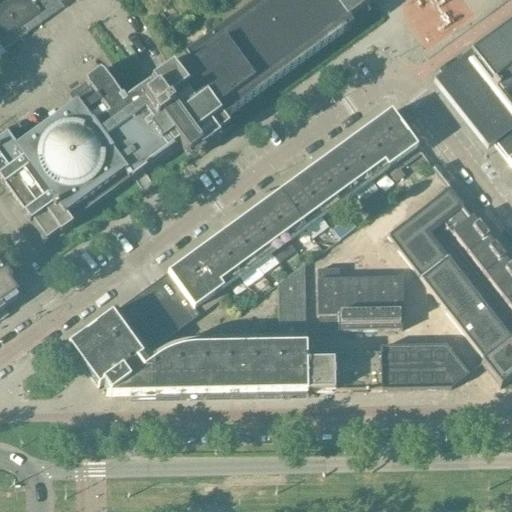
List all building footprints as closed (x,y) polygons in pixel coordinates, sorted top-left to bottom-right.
[(0,47),(3,52),(51,17),(62,9),(55,0),(11,0),(0,8),(0,47)] [(0,184),(30,227),(43,245),(57,235),(59,237),(72,228),(70,225),(72,224),(67,218),(121,178),(125,184),(129,182),(130,183),(146,172),(147,174),(181,150),(181,151),(187,159),(197,152),(201,157),(221,142),(217,137),(227,130),(222,123),(351,29),(347,23),(378,0),(377,0),(265,0),(185,59),(124,103),(101,72),(83,85),(85,88),(68,100),(73,108),(16,149),(6,135),(0,139),(0,184)] [(511,26),(468,59),(463,63),(459,59),(437,76),(439,81),(432,87),(486,155),(493,150),(500,159),(511,149),(511,112),(505,104),(501,108),(497,103),(501,100),(511,91),(511,26)] [(421,157),(390,115),(167,277),(197,319),(227,298),(223,291),(366,187),(386,173),(390,179),(421,157)] [(480,367),(499,392),(511,381),(511,274),(448,191),(386,239),(483,364),(480,367)] [(347,222),(331,234),(337,242),(353,230),(347,222)] [(326,265),(347,256),(342,245),(321,254),(326,265)] [(306,396),(305,358),(303,267),(276,286),(278,348),(197,350),(190,350),(186,351),(182,352),(178,353),(170,355),(164,357),(160,360),(156,362),(142,372),(136,364),(145,357),(115,315),(67,350),(98,392),(102,389),(108,397),(104,400),(306,396)] [(0,272),(0,322),(8,317),(0,307),(17,295),(0,272)] [(317,320),(318,335),(401,334),(400,318),(401,318),(400,282),(338,283),(337,273),(316,273),(317,284),(316,284),(316,320),(317,320)] [(167,277),(115,315),(145,357),(197,319),(167,277)] [(467,379),(444,350),(379,351),(379,357),(305,358),(306,396),(379,394),(449,393),(467,379)]
